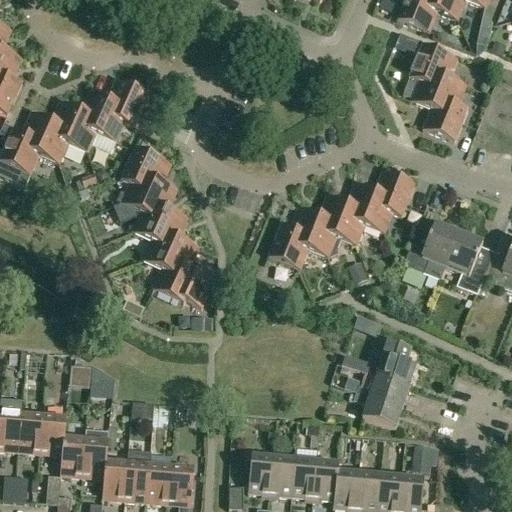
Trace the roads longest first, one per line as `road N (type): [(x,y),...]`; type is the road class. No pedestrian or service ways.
road 1 (residential): [(218,94),(196,142),(201,156),(210,168),(266,188),(374,141)]
road 2 (residential): [(218,94),(130,54),(92,63),(50,45),(26,0)]
road 3 (residential): [(511,187),(374,141)]
